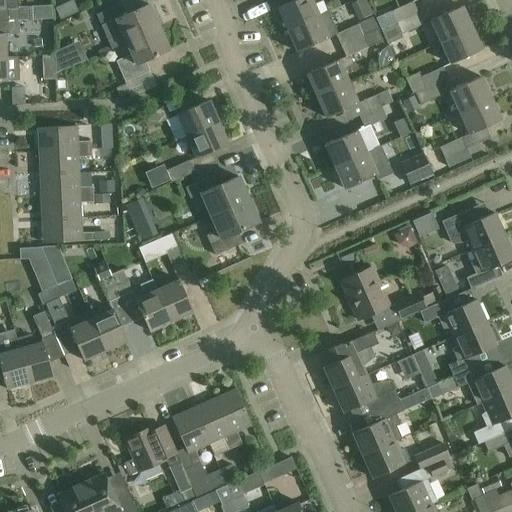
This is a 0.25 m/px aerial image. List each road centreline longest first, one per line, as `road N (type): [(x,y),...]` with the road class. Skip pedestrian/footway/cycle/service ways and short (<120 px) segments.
road 1 (residential): [(257,333),(263,298),(302,224),(210,0)]
road 2 (residential): [(0,447),(257,333)]
road 3 (residential): [(343,511),(257,333)]
